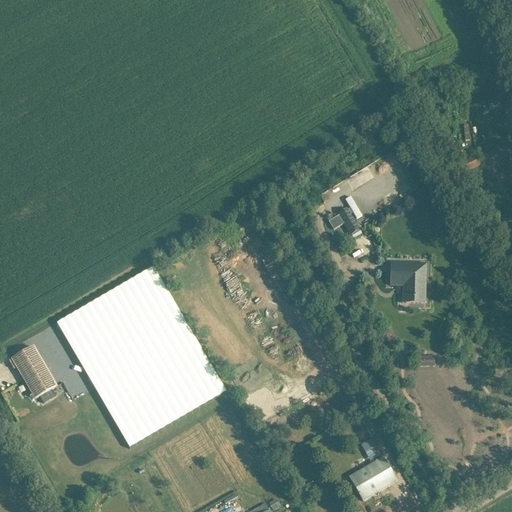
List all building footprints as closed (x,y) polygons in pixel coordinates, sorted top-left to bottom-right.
[(464,171),(470,169),(479,165),(476,157),(461,164),(464,171)] [(360,230),(347,209),(338,214),(339,216),(329,223),(334,231),(344,225),(350,235),(360,230)] [(390,287),(404,287),(404,305),(425,305),(426,265),(390,265),(390,287)] [(154,268),(56,324),(129,450),(227,393),(156,270),(154,268)] [(33,348),(12,360),(35,400),(40,398),(43,404),(56,397),(52,390),(56,388),(33,348)] [(418,368),(435,367),(435,356),(418,357),(418,368)] [(250,408),(257,428),(270,423),(263,403),(250,408)] [(363,502),(398,482),(384,458),(349,478),(363,502)] [(273,511),(280,508),(276,501),(269,505),(273,511)]
